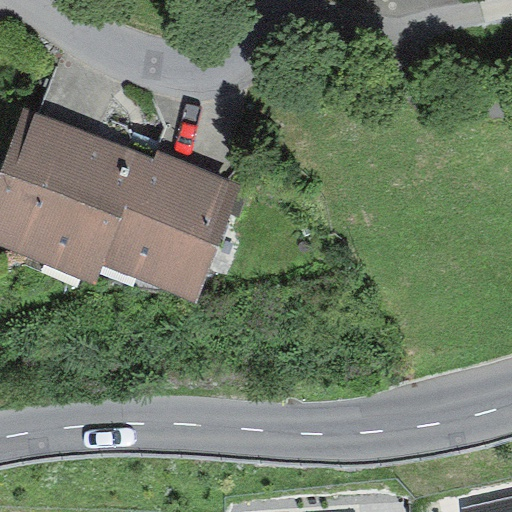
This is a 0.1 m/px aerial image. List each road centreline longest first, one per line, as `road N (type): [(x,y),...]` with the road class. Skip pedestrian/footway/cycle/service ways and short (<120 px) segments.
road 1 (tertiary): [(511,404),(419,428),(321,434),(116,424),(0,439)]
road 2 (residential): [(40,0),(107,46),(169,66),(232,61),(257,34),(271,0)]
road 3 (track): [(511,114),(411,90),(368,60),(343,20)]
